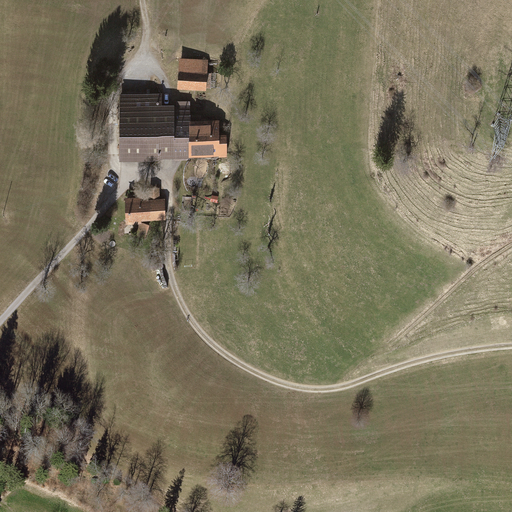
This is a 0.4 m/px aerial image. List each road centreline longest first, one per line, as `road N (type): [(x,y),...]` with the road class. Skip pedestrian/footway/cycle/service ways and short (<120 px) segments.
road 1 (track): [(139,59),(112,93),(112,159),(127,174),(162,177),(171,281),(189,321),(218,352),(294,387),(329,388),(428,359),(511,347)]
road 2 (residential): [(0,322),(127,174)]
